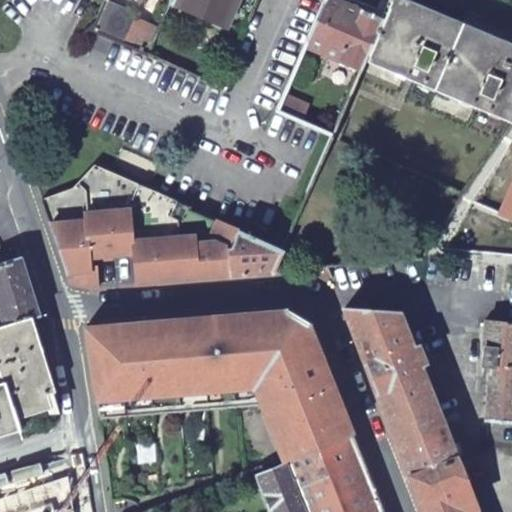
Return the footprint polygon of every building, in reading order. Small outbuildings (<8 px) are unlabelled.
[(104,0),(95,20),(87,27),(140,49),(161,0),(104,0)] [(169,2),(164,0),(161,0),(140,49),(147,53),(169,2)] [(235,0),(173,0),(225,22),(235,0)] [(360,67),(382,16),(343,0),(323,0),(305,43),(360,67)] [(465,192),(511,121),(511,30),(463,9),(456,26),(397,0),(388,0),(382,16),(360,67),(332,132),(330,136),(465,192)] [(277,109),(301,119),(307,103),(284,93),(277,109)] [(84,222),(50,225),(71,282),(91,286),(97,286),(96,265),(89,266),(88,257),(119,254),(132,253),(135,283),(159,281),(158,279),(181,278),(203,275),(203,277),(227,275),(225,249),(231,249),(238,229),(218,220),(207,241),(193,243),(193,235),(177,237),(131,242),(129,211),(87,214),(83,214),(84,222)] [(272,271),(283,247),(238,229),(231,249),(225,249),(227,275),(272,271)] [(38,314),(19,255),(0,261),(0,325),(31,317),(38,314)] [(362,310),(343,308),(410,476),(455,459),(414,355),(420,353),(418,348),(412,350),(399,316),(397,313),(362,310)] [(278,449),(281,457),(350,431),(307,323),(286,309),(85,327),(96,399),(174,393),(250,386),(276,445),(278,449)] [(0,434),(19,428),(16,417),(51,407),(47,393),(54,391),(31,317),(0,325),(0,434)] [(511,322),(485,319),(480,366),(483,366),(483,371),(488,372),(485,421),(511,422),(511,322)] [(174,393),(96,399),(99,418),(259,405),(250,386),(174,393)] [(284,464),(291,482),(360,457),(350,431),(281,457),(284,464)] [(291,482),(301,506),(369,480),(360,457),(291,482)] [(455,459),(410,476),(424,511),(465,511),(474,508),(455,459)] [(291,482),(284,464),(256,474),(271,511),(303,511),(301,506),(291,482)] [(66,466),(34,476),(40,490),(17,497),(18,502),(0,507),(0,511),(58,511),(52,492),(69,487),(66,466)] [(303,511),(358,511),(379,504),(369,480),(301,506),(303,511)]
